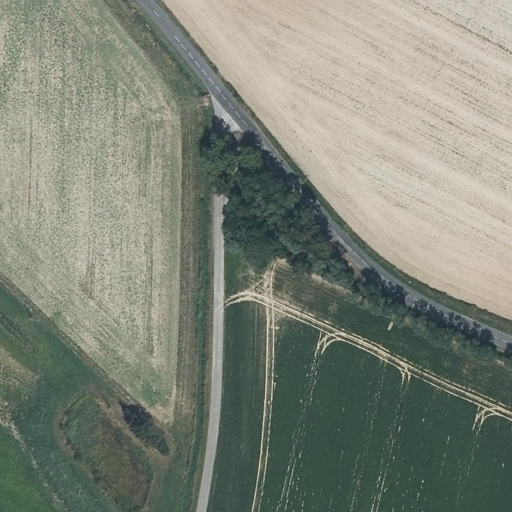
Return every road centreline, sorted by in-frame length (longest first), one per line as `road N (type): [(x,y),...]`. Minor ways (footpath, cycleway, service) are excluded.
road 1 (unclassified): [(231,107),(198,511)]
road 2 (tertiary): [(511,344),(382,280),(324,223),(231,107)]
road 3 (tertiary): [(231,107),(144,0)]
